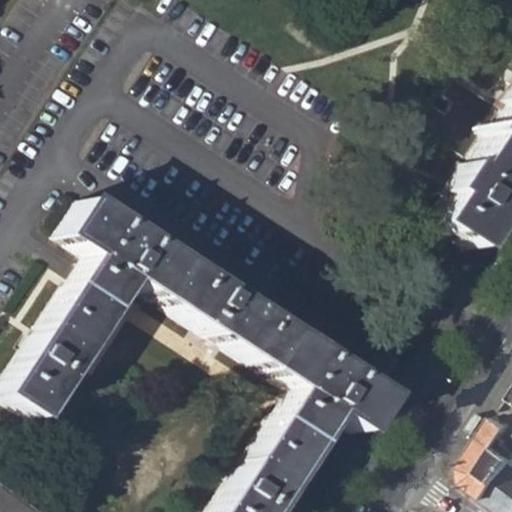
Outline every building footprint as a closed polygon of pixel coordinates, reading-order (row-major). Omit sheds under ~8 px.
[(511,76),(504,84),(508,87),(497,100),(501,103),(496,111),(451,81),(440,97),(450,104),(442,115),(427,106),(412,128),(464,163),(457,172),(452,168),(435,194),(440,199),(422,227),(461,254),(511,176),(511,76)] [(67,272),(0,374),(0,407),(21,422),(104,296),(113,282),(281,393),(273,406),(203,511),(254,511),(310,429),(317,418),(342,435),(345,437),(369,401),(70,204),(46,240),(75,259),(67,272)] [(498,263),(492,259),(480,277),(483,279),(486,281),(498,263)] [(479,413),(476,410),(465,427),(472,431),(483,415),(479,413)] [(506,430),(493,420),(459,470),(463,486),(476,494),(484,500),(511,460),(511,448),(510,452),(503,447),(505,443),(500,439),(506,430)] [(511,511),(511,460),(484,500),(499,511),(511,511)] [(27,511),(0,491),(0,511),(27,511)]
